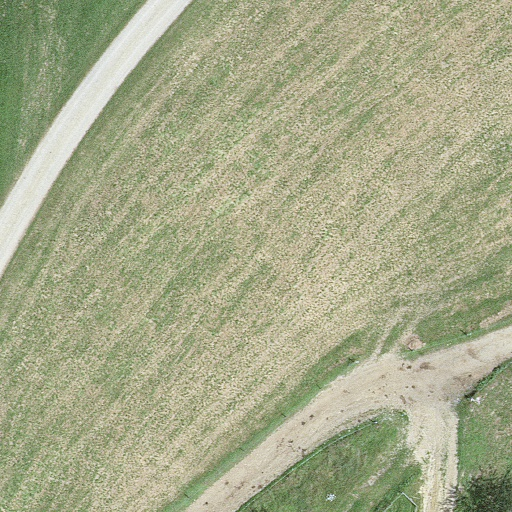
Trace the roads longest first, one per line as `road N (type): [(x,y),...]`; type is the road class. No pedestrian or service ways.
road 1 (track): [(511,342),(340,407),(209,511)]
road 2 (track): [(170,0),(79,110),(0,238)]
road 3 (track): [(442,367),(435,511)]
